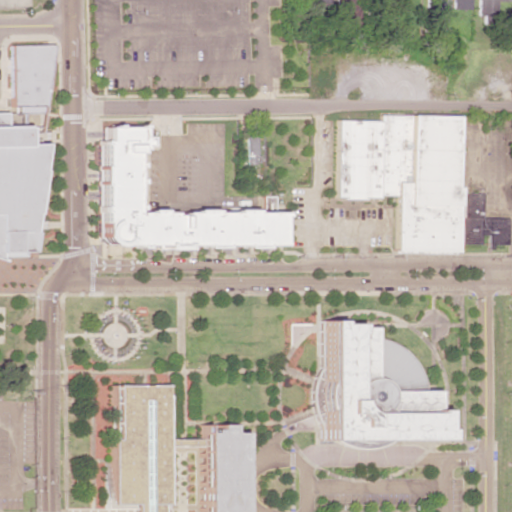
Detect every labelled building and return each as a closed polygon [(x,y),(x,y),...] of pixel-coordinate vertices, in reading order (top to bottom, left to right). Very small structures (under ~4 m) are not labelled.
[(336,0),(334,0),(335,29),(356,28),(354,0),(336,0)] [(445,0),(422,0),(423,12),(445,13),(445,0)] [(450,0),(451,9),(468,9),(468,0),(450,0)] [(506,1),(505,0),(475,0),(475,20),(494,20),(494,1),(506,1)] [(0,113),(16,113),(16,107),(8,107),(7,45),(52,44),(43,112),(20,113),(20,138),(35,138),(19,252),(0,252),(0,113)] [(453,116),(376,115),(376,120),(332,120),(331,197),(392,198),(391,253),(452,253),(453,116)] [(104,245),(101,243),(97,239),(95,234),(95,229),(96,227),(96,212),(94,212),(94,205),(96,205),(96,185),(94,185),(93,166),(96,166),(96,145),(93,145),(93,140),(100,140),(100,127),(135,127),(135,132),(138,132),(145,125),(153,132),(144,142),(141,142),(141,146),(135,146),(135,149),(129,149),(129,160),(131,160),(131,167),(129,167),(129,179),(132,179),(132,183),(129,183),(129,205),(131,205),(132,209),(129,209),(129,215),(130,215),(130,212),(141,212),(141,210),(155,210),(155,212),(166,212),(166,215),(175,215),(175,212),(186,212),(186,209),(207,209),(207,212),(226,212),(226,210),(246,210),(246,212),(246,208),(262,208),(262,196),(272,196),(272,245),(262,245),(256,245),(256,248),(235,248),(235,245),(215,245),(216,247),(196,247),(196,245),(178,245),(178,249),(154,249),(154,245),(113,245),(113,246),(104,246),(104,245)] [(243,165),(255,164),(254,129),(242,129),(243,165)] [(504,218),(479,217),(479,193),(459,193),(458,244),(477,244),(477,235),(485,235),(485,245),(504,246),(504,218)] [(326,324),(345,323),(345,327),(365,327),(366,337),(378,340),(388,343),(404,357),(415,372),(419,389),(429,390),(430,409),(432,410),(432,429),(436,429),(436,439),(317,440),(316,326),(316,321),(326,320),(326,324)] [(131,511),(131,504),(113,504),(109,504),(109,440),(113,440),(113,386),(163,385),(163,504),(161,504),(161,511),(196,511),(196,433),(202,433),(202,429),(208,429),(208,424),(222,424),(222,433),(235,433),(235,511),(131,511)] [(195,439),(163,439),(163,447),(195,447),(195,439)]
